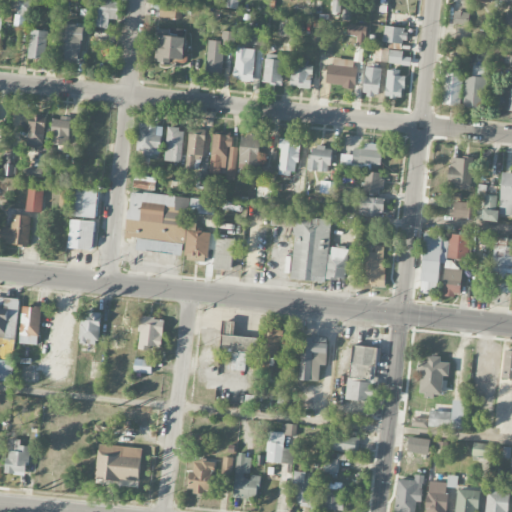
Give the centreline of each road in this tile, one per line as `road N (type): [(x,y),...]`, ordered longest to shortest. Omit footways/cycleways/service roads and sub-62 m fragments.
road 1 (residential): [(0,80),(511,134)]
road 2 (primary): [(401,315),(0,272)]
road 3 (residential): [(401,315),(434,0)]
road 4 (residential): [(108,284),(137,0)]
road 5 (residential): [(192,293),(165,511)]
road 6 (residential): [(401,315),(380,511)]
